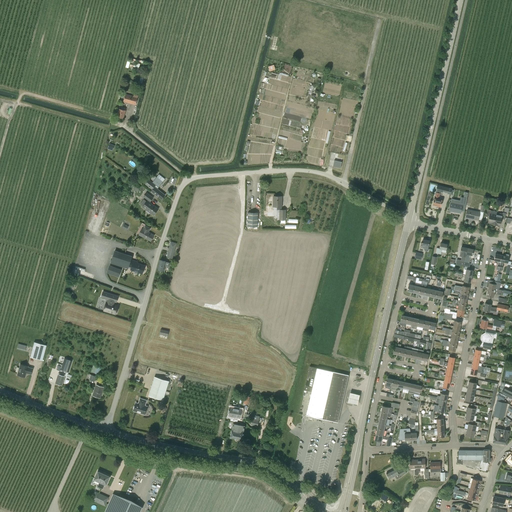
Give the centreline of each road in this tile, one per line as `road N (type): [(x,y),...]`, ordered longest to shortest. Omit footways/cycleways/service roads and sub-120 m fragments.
road 1 (unclassified): [(104,429),(185,181),(312,170),(408,218)]
road 2 (secondary): [(351,472),(408,218)]
road 3 (secondary): [(408,218),(460,0)]
road 4 (residential): [(454,446),(451,416),(488,239)]
road 5 (unclassified): [(296,486),(249,460),(104,429)]
